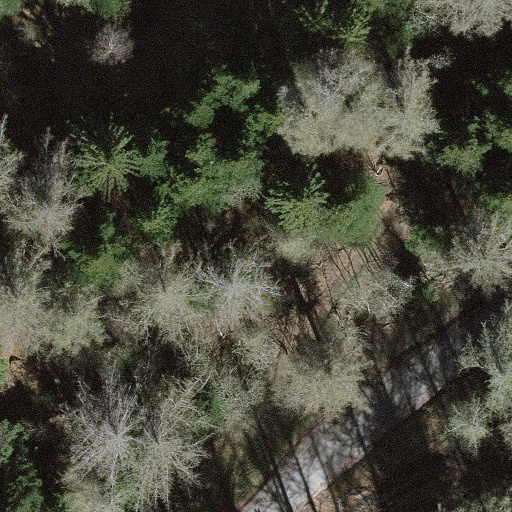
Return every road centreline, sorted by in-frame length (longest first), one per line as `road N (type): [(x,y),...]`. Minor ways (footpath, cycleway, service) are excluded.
road 1 (unclassified): [(511,302),(269,511)]
road 2 (track): [(338,451),(511,459)]
